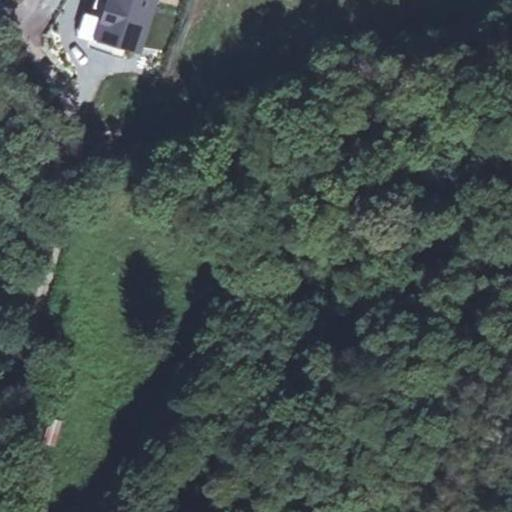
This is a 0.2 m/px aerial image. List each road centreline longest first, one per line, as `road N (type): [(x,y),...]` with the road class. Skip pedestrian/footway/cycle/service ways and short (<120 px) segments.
road 1 (unclassified): [(0,10),(94,82),(0,504)]
road 2 (track): [(88,120),(227,158),(480,152),(511,142)]
